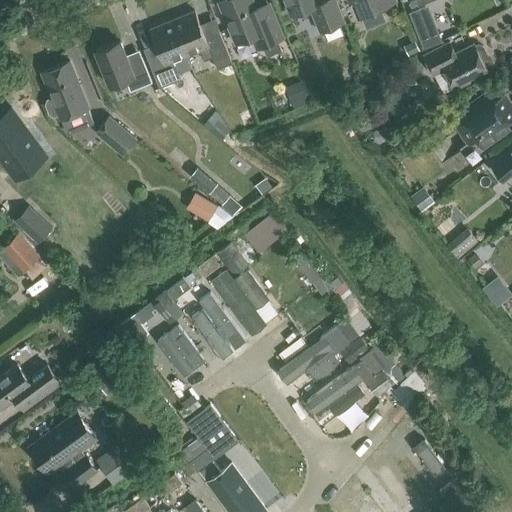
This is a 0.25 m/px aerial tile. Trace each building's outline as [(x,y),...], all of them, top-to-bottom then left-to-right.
[(255,8),(251,0),(220,0),(218,1),(235,43),(252,37),(256,48),(283,37),(268,2),(255,8)] [(324,0),(319,2),(318,0),(285,0),(291,14),(309,7),(319,31),(344,21),(335,0),(324,0)] [(349,0),(356,3),(367,28),(387,20),(381,6),(395,0),(394,0),(349,0)] [(437,9),(419,13),(426,46),(444,43),(437,9)] [(172,19),(186,55),(200,50),(204,60),(213,57),(217,68),(232,62),(218,29),(204,34),(194,10),(172,19)] [(173,61),(186,55),(172,19),(150,28),(160,53),(146,58),(157,85),(158,84),(159,88),(181,79),(173,61)] [(128,62),(119,40),(95,50),(109,85),(125,79),(130,90),(151,82),(141,57),(128,62)] [(455,53),(449,42),(423,55),(433,75),(445,69),(454,88),(469,81),(467,79),(486,69),(483,62),(486,61),(487,55),(483,47),(478,45),(475,47),(474,43),(455,53)] [(88,107),(69,61),(41,72),(51,97),(47,99),(45,104),(49,113),(53,116),(58,114),(60,118),(88,107)] [(239,63),(228,67),(234,87),(245,84),(239,63)] [(181,76),(186,87),(201,79),(196,69),(181,76)] [(493,102),(485,92),(455,113),(459,119),(453,122),(468,143),(475,138),(482,148),(509,129),(506,123),(511,118),(511,104),(504,94),(493,102)] [(47,155),(11,107),(0,114),(0,159),(15,179),(47,155)] [(138,138),(110,114),(95,132),(123,155),(138,138)] [(511,144),(490,162),(499,173),(510,164),(511,166),(511,144)] [(230,195),(198,166),(190,176),(222,204),(230,195)] [(436,202),(426,187),(413,195),(423,210),(436,202)] [(217,206),(194,193),(186,208),(208,221),(217,206)] [(40,257),(18,233),(0,249),(0,255),(19,276),(40,257)] [(257,254),(245,238),(235,245),(231,240),(216,251),(235,275),(249,264),(247,261),(257,254)] [(333,286),(307,250),(295,259),(322,294),(333,286)] [(222,262),(215,252),(198,265),(206,275),(222,262)] [(214,289),(196,266),(184,275),(202,298),(214,289)] [(211,276),(252,332),(266,321),(255,306),(269,296),(248,267),(234,278),(225,266),(211,276)] [(190,286),(183,276),(166,289),(173,299),(190,286)] [(165,290),(154,298),(168,317),(180,309),(165,290)] [(208,294),(182,313),(217,360),(242,341),(208,294)] [(272,321),(284,311),(273,298),(261,308),(272,321)] [(158,310),(151,300),(134,313),(142,323),(158,310)] [(359,334),(346,317),(336,324),(348,341),(359,334)] [(200,370),(167,323),(151,334),(185,381),(200,370)] [(291,378),(340,344),(333,334),(284,367),(291,378)] [(369,347),(361,336),(340,352),(348,363),(369,347)] [(393,358),(380,341),(370,348),(383,365),(393,358)] [(383,366),(370,349),(360,357),(372,373),(383,366)] [(129,377),(116,358),(93,374),(106,393),(129,377)] [(369,372),(359,359),(308,396),(324,419),(365,390),(358,380),(369,372)] [(6,371),(0,375),(0,406),(1,408),(15,397),(24,409),(37,399),(60,382),(47,364),(27,379),(17,365),(16,364),(6,371)] [(392,384),(382,371),(365,383),(376,397),(392,384)] [(238,441),(207,403),(184,421),(196,436),(205,429),(224,452),(238,441)] [(96,437),(77,411),(29,446),(48,472),(62,462),(66,468),(61,471),(72,486),(96,469),(85,454),(80,449),(96,437)] [(445,457),(416,417),(401,428),(427,462),(420,467),(429,479),(436,474),(431,467),(445,457)] [(213,459),(199,439),(182,452),(196,471),(213,459)] [(119,451),(104,462),(110,470),(116,478),(131,468),(119,451)] [(399,511),(416,499),(386,458),(368,471),(398,511),(399,511)] [(264,511),(269,509),(229,459),(208,476),(237,511),(264,511)] [(182,482),(174,472),(157,485),(165,495),(182,482)] [(464,488),(456,477),(439,490),(447,500),(464,488)] [(142,511),(149,506),(142,496),(125,509),(127,511),(142,511)] [(175,508),(178,511),(201,511),(190,497),(175,508)] [(375,511),(366,500),(357,507),(360,511),(375,511)]
